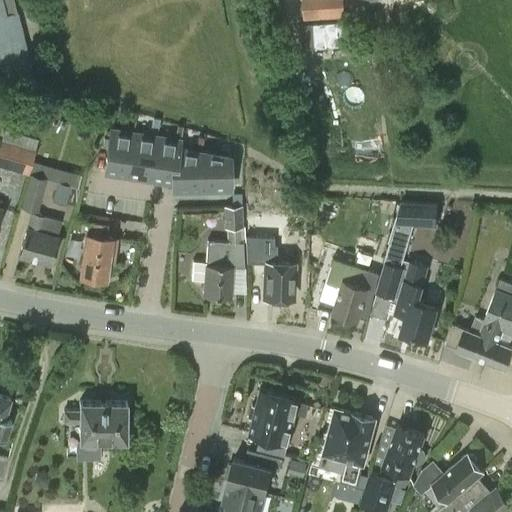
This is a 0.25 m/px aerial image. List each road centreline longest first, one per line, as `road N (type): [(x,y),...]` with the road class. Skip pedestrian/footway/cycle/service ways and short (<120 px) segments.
road 1 (tertiary): [(511,416),(320,351),(218,334)]
road 2 (residential): [(89,185),(166,194),(148,325)]
road 3 (residential): [(180,511),(218,334)]
road 4 (tertiary): [(148,325),(0,300)]
